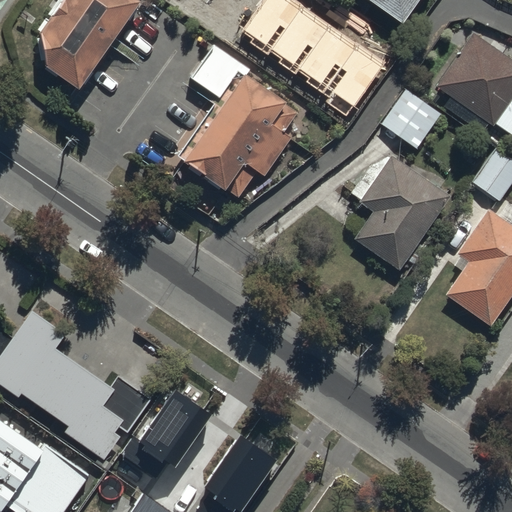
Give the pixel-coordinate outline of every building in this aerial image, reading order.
[(147,8),(135,0),(64,0),(41,34),(47,78),(82,102),(147,8)] [(292,0),(263,0),(239,35),(349,110),(382,62),(292,0)] [(354,0),(405,35),(429,0),(354,0)] [(511,65),(474,40),(438,93),(496,132),(497,130),(511,139),(511,65)] [(210,45),(187,79),(228,106),(184,172),(237,208),(298,119),(244,83),(251,72),(210,45)] [(439,119),(403,93),(378,127),(414,154),(439,119)] [(511,184),(511,165),(493,153),(471,185),(499,204),(511,184)] [(403,277),(423,248),(453,204),(383,157),(353,201),(376,217),(356,246),(403,277)] [(511,232),(491,218),(460,264),(468,270),(446,302),(494,334),(511,307),(511,232)] [(0,391),(26,408),(109,464),(142,415),(149,403),(119,383),(111,394),(59,359),(70,343),(30,317),(14,342),(0,332),(0,391)] [(212,414),(175,389),(139,440),(133,436),(120,454),(155,479),(167,461),(175,467),(212,414)] [(0,502),(14,511),(68,511),(91,479),(0,418),(0,502)] [(239,511),(275,460),(240,436),(203,490),(207,492),(193,511),(173,511),(143,491),(128,511),(239,511)]
